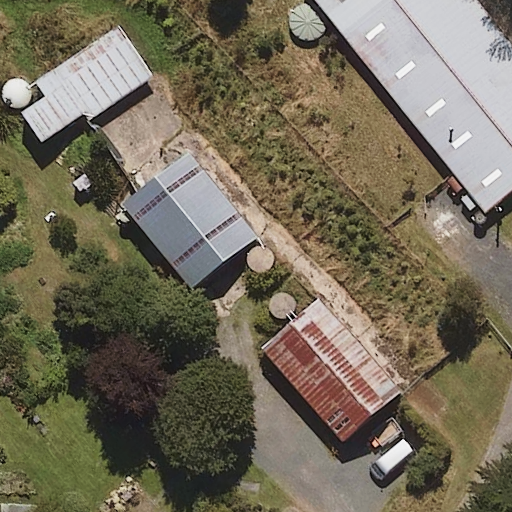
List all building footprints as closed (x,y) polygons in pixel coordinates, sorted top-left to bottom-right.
[(338,0),(499,205),(511,194),(511,44),(477,0),(338,0)] [(45,65),(0,95),(0,97),(15,118),(24,112),(46,143),(87,114),(92,120),(153,77),(119,28),(52,75),(45,65)] [(260,238),(187,146),(121,198),(195,290),(260,238)] [(48,259),(26,272),(53,316),(75,302),(48,259)] [(402,393),(321,301),(265,351),(346,443),(402,393)] [(139,511),(122,495),(104,511),(139,511)]
